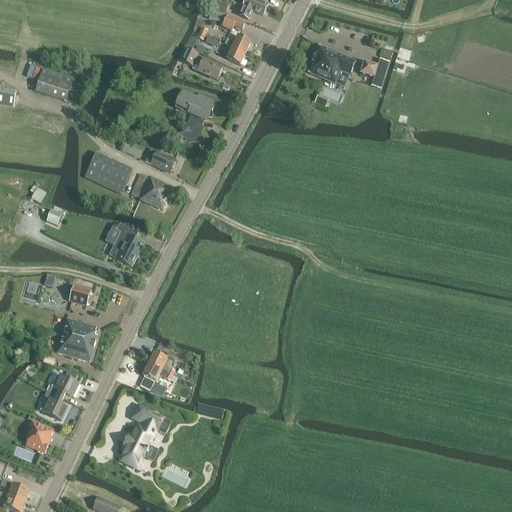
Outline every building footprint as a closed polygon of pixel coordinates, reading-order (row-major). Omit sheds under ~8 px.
[(228,3),(217,0),(214,0),(212,10),(225,14),(228,3)] [(253,12),(264,17),(268,7),(253,0),(246,0),(239,17),(249,21),(253,12)] [(245,24),(227,16),(223,26),(232,30),(234,25),(243,30),(245,24)] [(229,47),(246,55),(251,43),(238,37),(235,43),(226,39),(223,44),(229,47)] [(240,67),(246,55),(229,47),(227,52),(231,54),(227,61),(240,67)] [(357,61),(321,47),(310,73),(337,83),(342,70),(352,74),(357,61)] [(199,73),(217,81),(220,76),(220,77),(223,71),(222,71),(223,70),(204,61),(204,62),(197,58),(198,56),(187,51),(182,62),(193,68),(195,64),(201,67),(199,73)] [(379,68),(366,63),(361,74),(374,79),(379,68)] [(44,70),(36,93),(36,94),(66,103),(74,79),(44,70)] [(0,106),(14,109),(16,93),(0,90),(0,106)] [(210,116),(216,104),(199,96),(198,99),(184,92),(178,105),(190,111),(188,114),(193,117),(180,144),(203,142),(202,142),(202,133),(203,133),(202,127),(207,116),(210,116)] [(325,109),(329,101),(318,96),(314,104),(325,109)] [(140,160),(145,149),(125,139),(120,150),(140,160)] [(156,154),(151,165),(155,167),(170,174),(176,163),(156,154)] [(121,195),(132,172),(96,155),(85,178),(121,195)] [(150,179),(150,180),(140,176),(131,196),(141,200),(140,202),(163,212),(173,189),(150,179)] [(39,185),(30,200),(41,205),(51,186),(45,182),(42,187),(39,185)] [(63,216),(52,212),(47,223),(58,227),(63,216)] [(132,268),(144,245),(135,240),(138,234),(120,225),(117,232),(128,237),(116,260),(132,268)] [(74,287),(70,303),(86,307),(91,292),(74,287)] [(97,329),(67,320),(62,337),(86,345),(85,348),(94,351),(98,338),(95,337),(97,329)] [(62,337),(57,354),(90,364),(94,351),(85,348),(86,345),(62,337)] [(162,372),(167,375),(173,378),(175,372),(164,367),(167,360),(155,354),(149,366),(162,372)] [(55,361),(45,358),(42,365),(53,368),(55,361)] [(159,377),(162,372),(149,366),(143,377),(156,384),(159,377)] [(50,387),(47,393),(64,401),(66,396),(73,399),(79,386),(58,376),(52,388),(50,387)] [(61,406),(64,401),(47,393),(44,398),(46,399),(41,412),(62,422),(68,409),(61,406)] [(158,432),(164,420),(139,408),(133,420),(145,425),(143,429),(138,427),(133,438),(130,436),(123,450),(126,451),(121,462),(137,470),(143,459),(144,460),(151,446),(149,446),(156,431),(158,432)] [(50,439),(53,432),(32,422),(28,430),(33,432),(26,447),(45,455),(52,439),(50,439)] [(11,493),(9,498),(25,504),(30,493),(13,486),(3,482),(1,487),(5,489),(4,490),(11,493)] [(11,511),(22,511),(25,504),(9,498),(0,493),(0,501),(6,504),(4,509),(11,511)] [(95,511),(120,511),(121,510),(99,500),(94,511),(95,511)]
